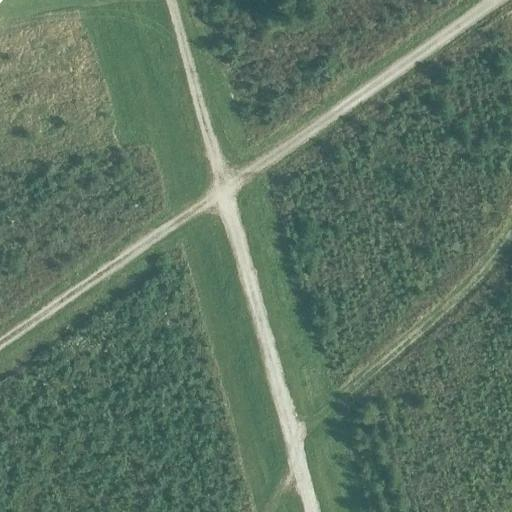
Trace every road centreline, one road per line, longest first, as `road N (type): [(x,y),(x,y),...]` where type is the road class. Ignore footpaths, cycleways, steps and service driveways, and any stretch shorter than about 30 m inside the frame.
road 1 (track): [(496,0),(227,191),(0,338)]
road 2 (track): [(174,0),(310,511)]
road 3 (track): [(511,228),(488,264),(290,443)]
